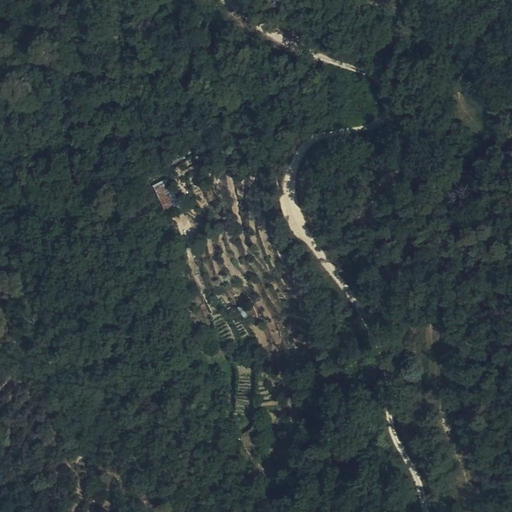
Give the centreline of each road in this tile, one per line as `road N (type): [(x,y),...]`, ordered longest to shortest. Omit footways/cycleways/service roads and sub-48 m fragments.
road 1 (track): [(290,175),(292,217),(380,340),(386,414),(426,511)]
road 2 (track): [(290,175),(303,148),(361,115),(377,94),(360,70),(244,24),(208,0)]
